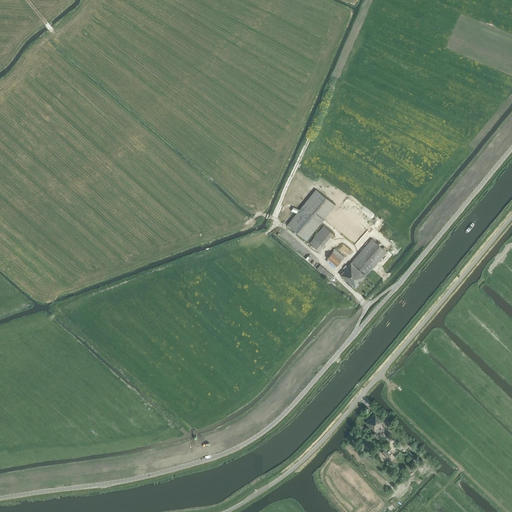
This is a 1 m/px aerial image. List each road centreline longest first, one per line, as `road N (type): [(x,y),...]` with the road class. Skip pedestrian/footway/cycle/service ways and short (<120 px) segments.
road 1 (unclassified): [(0,499),(149,476),(248,443),(313,383),(511,149)]
road 2 (tertiary): [(228,511),(292,472),(327,437),(511,217)]
road 3 (track): [(273,218),(369,0)]
road 4 (track): [(508,511),(390,397),(391,383),(379,376)]
road 5 (track): [(70,288),(246,224)]
road 6 (track): [(85,0),(0,85)]
